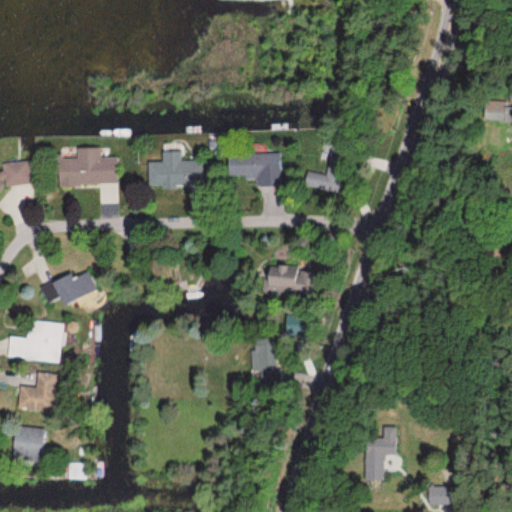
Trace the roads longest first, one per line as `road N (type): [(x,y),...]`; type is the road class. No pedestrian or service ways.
road 1 (tertiary): [(295,511),(446,0)]
road 2 (residential): [(386,223),(29,227),(0,280)]
